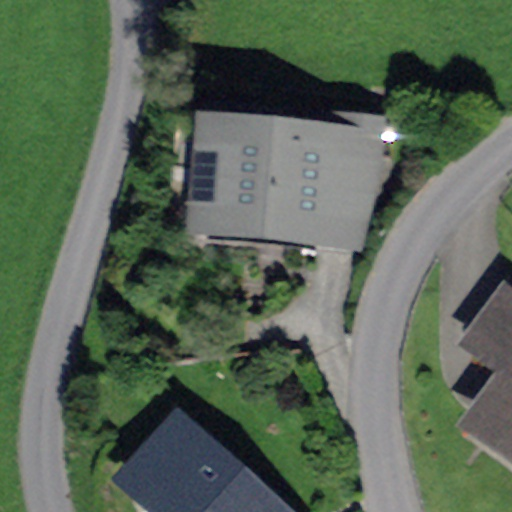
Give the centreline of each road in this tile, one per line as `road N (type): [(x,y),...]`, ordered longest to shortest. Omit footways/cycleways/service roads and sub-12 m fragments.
road 1 (residential): [(133,0),(132,75),(44,407),(52,511)]
road 2 (residential): [(395,511),(373,395),(381,316),(426,221),(511,143)]
